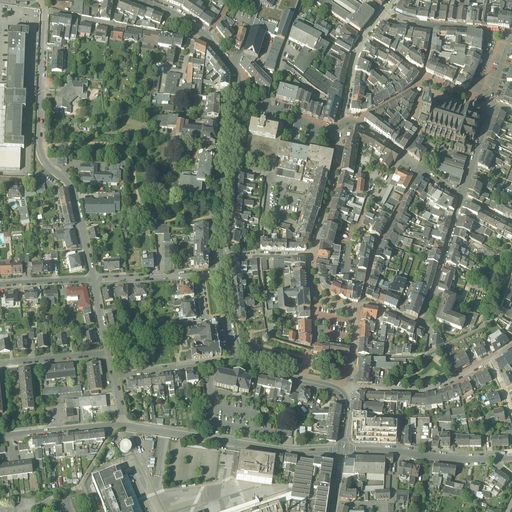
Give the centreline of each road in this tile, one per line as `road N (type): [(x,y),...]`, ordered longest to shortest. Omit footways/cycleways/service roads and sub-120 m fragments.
road 1 (secondary): [(124,426),(280,451),(340,451)]
road 2 (residential): [(462,198),(422,322),(362,303)]
road 3 (residential): [(44,10),(38,145),(49,167)]
road 4 (residential): [(44,10),(180,36),(198,31)]
road 5 (secondary): [(235,102),(220,256)]
road 6 (residential): [(490,459),(340,451)]
road 7 (residential): [(419,169),(374,252),(362,303)]
road 8 (residential): [(350,388),(419,391),(489,360)]
road 9 (residential): [(395,0),(364,37),(343,124)]
road 10 (residential): [(312,255),(343,124)]
road 11 (residential): [(314,340),(310,349),(267,330),(258,254)]
road 12 (residential): [(238,360),(112,374)]
road 13 (residential): [(49,167),(74,194),(92,279)]
